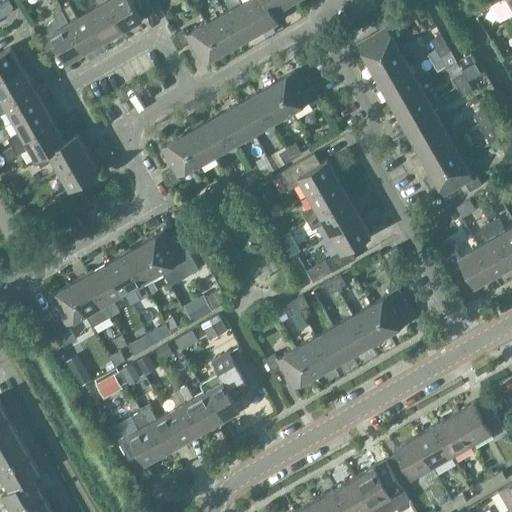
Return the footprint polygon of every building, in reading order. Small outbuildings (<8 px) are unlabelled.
[(105,40),(123,29),(106,0),(95,0),(98,5),(88,11),(105,40)] [(106,0),(123,29),(143,18),(139,11),(152,3),(149,0),(106,0)] [(267,0),(245,0),(243,1),(260,30),(280,19),(275,11),(274,11),(267,0)] [(267,0),(274,11),(275,11),(293,1),(292,0),(267,0)] [(511,0),(498,0),(496,2),(505,19),(511,15),(511,0)] [(243,1),(225,12),(241,41),(260,30),(243,1)] [(71,4),(62,9),(86,50),(105,40),(88,11),(78,16),(71,4)] [(86,50),(62,9),(54,14),(56,18),(53,20),(50,21),(49,24),(48,27),(48,30),(50,32),(40,38),(50,57),(60,51),(66,62),(86,50)] [(225,12),(206,23),(223,52),(241,41),(225,12)] [(379,31),(358,43),(369,62),(398,46),(388,27),(392,24),(387,15),(375,22),(379,31)] [(223,52),(206,23),(187,33),(185,29),(176,34),(183,47),(191,42),(203,63),(223,52)] [(437,49),(448,43),(443,35),(432,41),(437,49)] [(448,43),(437,49),(442,57),(452,51),(448,43)] [(409,64),(398,46),(369,62),(380,81),(409,64)] [(0,79),(23,66),(11,47),(0,53),(0,79)] [(442,57),(441,57),(447,67),(458,60),(452,51),(442,57)] [(420,83),(409,64),(380,81),(391,100),(420,83)] [(0,104),(33,85),(23,66),(0,79),(0,104)] [(307,92),(295,70),(275,82),(292,111),(311,100),(313,104),(322,99),(315,87),(307,92)] [(458,86),(469,80),(464,71),(453,77),(458,86)] [(469,80),(458,86),(463,94),(474,89),(469,80)] [(273,121),(292,111),(275,82),(257,92),(273,121)] [(391,100),(401,118),(431,102),(420,83),(391,100)] [(0,115),(9,110),(15,121),(44,104),(33,85),(0,104),(0,115)] [(257,92),(238,103),(254,132),(273,121),(257,92)] [(401,118),(412,137),(441,120),(431,102),(401,118)] [(238,103),(219,114),(236,143),(254,132),(238,103)] [(8,138),(13,146),(55,123),(44,104),(15,121),(21,131),(8,138)] [(480,124),(490,118),(485,109),(475,115),(480,124)] [(217,154),(236,143),(219,114),(200,124),(217,154)] [(490,118),(480,124),(485,132),(495,126),(490,118)] [(452,139),(441,120),(412,137),(423,156),(452,139)] [(65,141),(65,140),(55,123),(13,146),(18,155),(30,147),(36,158),(65,141)] [(198,164),(217,154),(200,124),(182,135),(198,164)] [(54,160),(59,169),(89,153),(77,133),(65,140),(65,141),(36,158),(41,167),(54,160)] [(182,179),(179,175),(198,164),(182,135),(162,146),(174,167),(166,172),(173,184),(182,179)] [(423,156),(434,175),(463,158),(452,139),(423,156)] [(289,147),(294,157),(303,152),(297,142),(289,147)] [(294,157),(289,147),(280,152),(286,162),(294,157)] [(89,153),(59,169),(70,188),(55,196),(62,208),(85,195),(79,184),(100,172),(89,153)] [(463,158),(434,175),(445,194),(466,182),(471,190),(483,183),(478,174),(474,177),(463,158)] [(301,160),(278,174),(288,190),(303,182),(310,195),(339,178),(328,159),(307,171),(301,160)] [(251,168),(257,179),(265,174),(259,163),(251,168)] [(257,179),(251,168),(243,173),(249,183),(257,179)] [(303,212),(308,221),(350,197),(339,178),(310,195),(316,205),(303,212)] [(219,179),(210,184),(213,190),(214,189),(222,185),(219,179)] [(14,184),(7,188),(11,195),(12,197),(19,193),(14,184)] [(214,189),(220,200),(229,195),(223,184),(222,185),(214,189)] [(326,222),(331,232),(361,216),(350,197),(308,221),(313,229),(326,222)] [(491,205),(484,209),(490,221),(497,216),(491,205)] [(455,209),(447,214),(451,221),(460,216),(455,209)] [(331,232),(342,251),(327,259),(334,271),(356,258),(351,247),(372,235),(361,216),(331,232)] [(490,222),(511,259),(511,225),(506,229),(499,217),(490,222)] [(479,245),(495,274),(511,264),(511,259),(490,222),(482,227),(489,239),(479,245)] [(145,241),(162,270),(180,260),(188,275),(200,268),(187,245),(176,251),(164,230),(145,241)] [(288,232),(280,237),(290,255),(291,255),(297,252),(299,250),(288,232)] [(479,245),(460,255),(452,240),(440,247),(453,270),(464,264),(476,285),(495,274),(479,245)] [(162,270),(145,241),(126,252),(150,294),(159,289),(151,276),(162,270)] [(404,258),(397,246),(384,254),(391,265),(404,258)] [(150,294),(126,252),(107,263),(124,292),(134,286),(141,298),(150,294)] [(326,258),(307,269),(314,282),(334,271),(327,259),(326,258)] [(124,292),(107,263),(89,273),(112,315),(121,310),(114,298),(124,292)] [(70,284),(87,313),(94,326),(112,315),(89,273),(70,284)] [(332,278),(338,289),(347,284),(341,273),(332,278)] [(338,289),(332,278),(324,283),(330,294),(338,289)] [(87,313),(70,284),(50,295),(62,316),(52,322),(65,345),(77,339),(68,324),(87,313)] [(391,293),(372,304),(389,333),(408,322),(396,301),(404,296),(397,284),(388,289),(391,293)] [(295,300),(301,310),(309,305),(303,295),(295,300)] [(205,296),(186,308),(193,320),(212,309),(205,296)] [(301,310),(295,300),(286,304),(293,315),(301,310)] [(389,333),(372,304),(353,314),(370,344),(389,333)] [(334,325),(351,354),(370,344),(353,314),(334,325)] [(174,317),(167,321),(167,322),(173,332),(180,328),(174,317)] [(220,319),(206,327),(212,338),(228,329),(222,318),(220,319)] [(316,336),(332,365),(351,354),(334,325),(316,336)] [(158,327),(148,332),(154,343),(163,338),(158,327)] [(332,365),(316,336),(297,347),(314,376),(332,365)] [(136,339),(129,343),(135,354),(142,350),(136,339)] [(169,343),(157,349),(163,359),(174,352),(169,343)] [(297,347),(278,357),(276,353),(267,359),(274,371),(282,366),(294,387),(314,376),(297,347)] [(121,350),(112,356),(117,364),(126,359),(121,350)] [(222,419),(241,408),(233,393),(249,384),(230,351),(213,361),(219,371),(200,382),(205,390),(222,419)] [(149,354),(138,360),(146,374),(157,368),(149,354)] [(133,363),(122,369),(122,370),(128,381),(140,374),(133,363)] [(85,366),(75,371),(82,384),(92,379),(85,366)] [(116,374),(98,384),(106,398),(123,388),(122,385),(116,374)] [(179,388),(203,430),(222,419),(205,390),(195,396),(187,383),(179,388)] [(203,430),(179,388),(170,393),(178,406),(167,411),(184,441),(203,430)] [(476,401),(455,413),(472,442),(493,430),(492,430),(503,424),(490,400),(479,406),(476,401)] [(0,420),(8,416),(0,401),(0,420)] [(141,410),(165,451),(184,441),(167,411),(157,417),(150,405),(141,410)] [(141,410),(133,415),(140,427),(119,439),(144,483),(155,477),(147,462),(165,451),(141,410)] [(472,442),(455,413),(435,424),(452,453),(472,442)] [(0,445),(19,434),(8,416),(0,420),(0,445)] [(452,453),(435,424),(416,435),(432,465),(452,453)] [(0,470),(30,453),(19,434),(0,445),(0,470)] [(432,465),(416,435),(395,447),(398,453),(412,477),(432,465)] [(34,476),(34,477),(41,473),(30,453),(0,470),(0,471),(10,488),(10,489),(34,476)] [(412,477),(398,453),(387,459),(401,483),(412,477)] [(355,477),(372,506),(375,511),(386,511),(410,499),(401,483),(387,459),(376,465),(355,477)] [(492,477),(496,485),(507,478),(503,471),(492,477)] [(44,495),(34,477),(34,476),(10,489),(10,488),(3,492),(14,511),(44,495)] [(362,511),(372,506),(355,477),(335,488),(349,511),(362,511)] [(496,485),(492,477),(482,483),(486,491),(496,485)] [(511,482),(510,484),(499,490),(511,510),(511,509),(511,482)] [(349,511),(335,488),(316,499),(322,511),(349,511)] [(453,500),(457,507),(467,501),(463,494),(453,500)] [(54,511),(44,495),(14,511),(54,511)] [(322,511),(316,499),(296,511),(322,511)] [(448,511),(457,507),(453,500),(442,506),(445,511),(448,511)]
